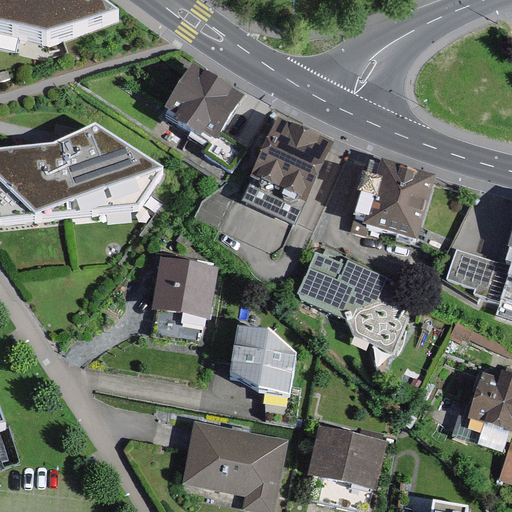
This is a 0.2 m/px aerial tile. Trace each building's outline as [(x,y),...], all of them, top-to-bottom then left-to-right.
[(87,0),(0,0),(0,37),(48,47),(121,25),(87,0)] [(229,106),(182,77),(157,118),(168,124),(163,132),(188,147),(193,139),(205,146),(229,106)] [(0,219),(138,205),(162,168),(96,123),(54,143),(0,148),(0,219)] [(323,158),(265,133),(241,188),(299,213),(323,158)] [(408,254),(429,192),(383,176),(361,238),(408,254)] [(312,244),(297,285),(369,313),(385,272),(312,244)] [(205,335),(213,276),(165,270),(157,328),(205,335)] [(268,339),(240,335),(234,381),(260,398),(289,401),(294,362),(268,339)] [(511,392),(475,381),(463,422),(511,437),(511,392)] [(272,511),(285,449),(199,432),(188,486),(251,498),(249,511),(255,511),(272,511)] [(382,452),(323,439),(314,481),(373,493),(382,452)]
